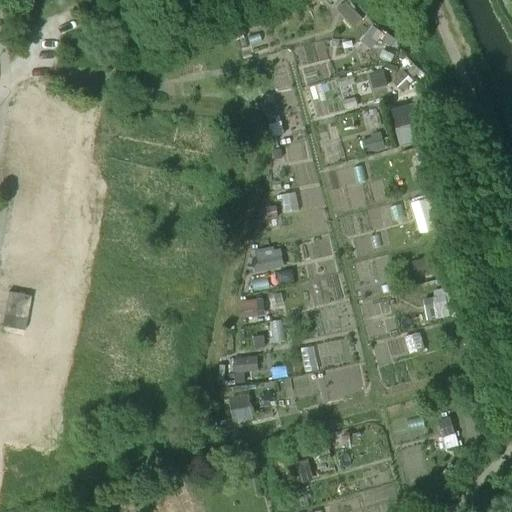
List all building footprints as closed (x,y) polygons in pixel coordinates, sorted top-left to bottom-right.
[(351,0),(346,0),(339,6),(353,25),(364,17),(351,0)] [(373,66),(373,86),(401,85),(401,66),(373,66)] [(0,155),(0,168),(38,176),(51,108),(11,100),(0,155)] [(74,165),(89,167),(94,137),(103,139),(105,124),(81,121),(74,165)] [(412,199),(423,231),(439,226),(428,194),(412,199)] [(379,211),(384,227),(406,221),(402,205),(379,211)] [(7,214),(0,267),(0,282),(39,287),(48,220),(7,214)] [(280,245),(259,248),(262,267),(283,264),(280,245)] [(30,296),(7,292),(1,326),(24,330),(30,296)] [(191,314),(191,293),(169,293),(169,314),(191,314)] [(231,355),(232,381),(259,380),(258,354),(231,355)] [(29,469),(15,466),(10,496),(24,499),(29,469)]
